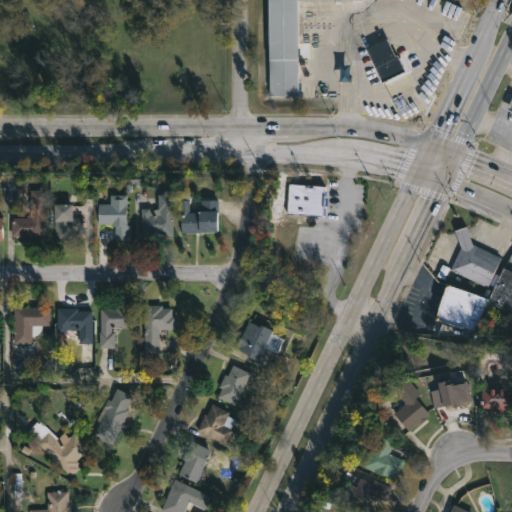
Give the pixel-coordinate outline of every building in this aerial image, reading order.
[(298,0),(298,94),(269,95),(269,0),(298,0)] [(388,37),(397,55),(403,52),(404,55),(400,57),(407,71),(383,82),(367,48),(388,37)] [(324,187),(323,216),(287,214),(288,184),(324,187)] [(45,190),(46,221),(43,221),(43,241),(27,241),(27,239),(24,239),(24,237),(11,236),(11,217),(30,218),(30,190),(45,190)] [(128,195),(127,225),(131,226),(131,240),(115,240),(115,226),(109,226),(109,224),(97,224),(97,203),(110,204),(110,194),(128,195)] [(175,194),(173,236),(155,235),(155,233),(140,233),(141,208),(158,208),(158,194),(175,194)] [(217,210),(218,232),(180,231),(180,213),(199,213),(199,210),(203,210),(203,200),(217,200),(217,210)] [(73,204),(73,217),(84,217),(85,242),(54,243),(54,204),(73,204)] [(499,264),(487,287),(450,269),(445,279),(437,275),(442,264),(450,268),(461,247),(458,238),(456,230),(467,227),(469,234),(473,244),(502,257),(499,264)] [(511,313),(488,302),(504,268),(511,271),(511,313)] [(478,295),(467,329),(436,320),(446,285),(478,295)] [(111,327),(111,332),(116,332),(116,348),(99,348),(100,309),(116,309),(116,305),(138,305),(138,327),(111,327)] [(171,309),(171,315),(175,316),(175,329),(160,329),(159,353),(143,353),(144,305),(162,305),(162,308),(171,309)] [(33,325),(34,361),(18,361),(18,343),(14,343),(14,307),(51,307),(51,325),(33,325)] [(78,308),(78,310),(93,310),(93,343),(79,343),(79,330),(67,330),(67,332),(58,332),(57,308),(78,308)] [(248,321),(261,327),(262,325),(274,330),(272,334),(284,339),(278,354),(265,348),(259,361),(247,356),(248,354),(236,348),(248,321)] [(251,374),(236,405),(218,396),(222,388),(219,387),(226,374),(228,375),(233,365),(251,374)] [(451,380),(452,384),(467,381),(471,401),(462,403),(463,407),(455,408),(455,405),(445,408),(439,383),(451,380)] [(410,430),(408,432),(394,414),(407,403),(398,391),(410,381),(421,395),(418,398),(431,414),(410,430)] [(511,409),(483,410),(483,388),(511,387),(511,409)] [(134,397),(127,412),(128,412),(112,445),(92,435),(100,422),(97,420),(107,399),(111,401),(117,389),(134,397)] [(230,412),(228,416),(236,419),(232,429),(234,431),(229,444),(197,430),(205,414),(207,415),(212,404),(230,412)] [(40,420),(58,439),(64,432),(69,437),(74,432),(94,451),(81,464),(84,467),(69,480),(50,460),(54,457),(27,431),(38,419),(40,420)] [(394,444),(390,454),(406,461),(400,474),(397,472),(394,479),(364,466),(374,446),(376,447),(381,436),(395,443),(394,444)] [(197,480),(196,483),(179,474),(194,443),(211,451),(197,480)] [(353,474),(373,483),(375,479),(395,488),(389,502),(379,497),(372,511),(369,511),(342,500),(353,474)] [(211,497),(204,510),(189,502),(184,511),(169,511),(161,508),(175,479),(211,497)] [(70,506),(70,508),(71,508),(71,511),(29,511),(29,510),(47,509),(46,492),(69,491),(70,506)]
